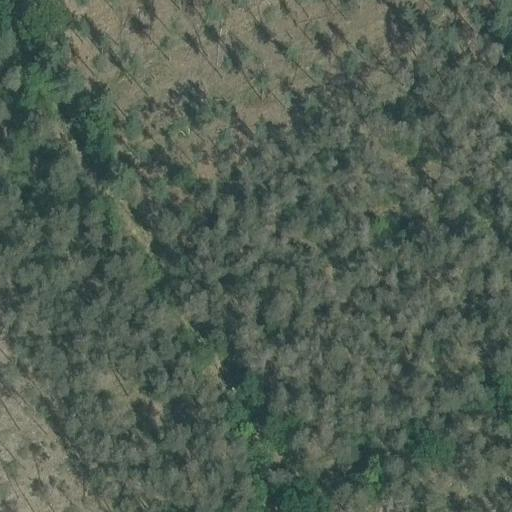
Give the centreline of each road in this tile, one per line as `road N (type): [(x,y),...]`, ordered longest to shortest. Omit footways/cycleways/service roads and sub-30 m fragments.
road 1 (track): [(5,0),(304,500)]
road 2 (track): [(275,511),(511,404)]
